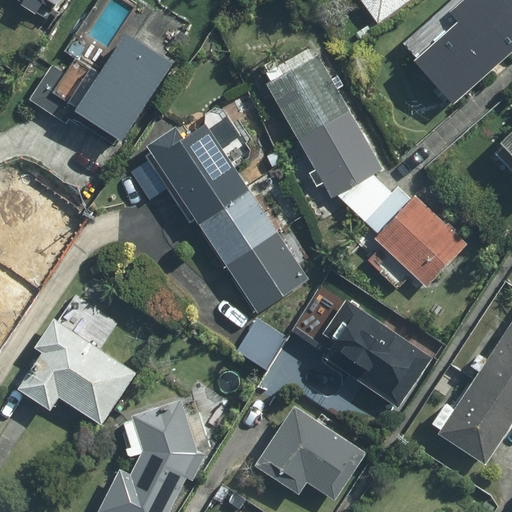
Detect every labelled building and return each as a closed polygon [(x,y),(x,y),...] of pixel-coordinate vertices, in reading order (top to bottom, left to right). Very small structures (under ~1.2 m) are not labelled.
[(32,0),(45,8),(50,0),(32,0)] [(356,0),(372,22),(402,0),(356,0)] [(409,58),(444,98),(511,38),(511,0),(455,0),(442,11),(451,21),(409,58)] [(110,142),(164,62),(119,32),(81,89),(47,67),(26,99),(59,121),(65,112),(110,142)] [(260,86),(293,143),(344,114),(310,56),(260,86)] [(376,169),(344,114),(293,143),(326,198),(333,194),(361,221),(387,195),(366,174),(376,169)] [(138,146),(195,228),(244,195),(197,126),(175,141),(165,128),(138,146)] [(511,126),(492,146),(511,167),(511,170),(506,176),(511,182),(511,126)] [(387,195),(361,221),(374,234),(370,238),(419,285),(458,244),(409,196),(406,199),(394,187),(387,195)] [(195,228),(222,268),(272,236),(244,195),(195,228)] [(0,199),(0,243),(1,244),(23,217),(0,199)] [(302,280),(272,236),(222,268),(253,313),(302,280)] [(0,250),(1,249),(0,248),(0,330),(34,285),(0,259),(0,250)] [(426,359),(340,302),(317,335),(328,342),(318,358),(393,408),(426,359)] [(511,404),(511,313),(469,377),(511,404)] [(46,320),(28,348),(34,353),(11,389),(42,410),(51,396),(94,424),(128,374),(46,320)] [(252,320),(234,347),(267,368),(284,341),(252,320)] [(424,351),(434,358),(443,347),(433,340),(424,351)] [(476,464),(511,411),(511,404),(469,377),(431,434),(476,464)] [(199,454),(191,451),(176,403),(126,418),(127,421),(118,425),(125,448),(120,450),(122,457),(137,452),(123,477),(113,472),(92,511),(161,511),(180,479),(184,481),(199,454)] [(358,454),(287,408),(249,467),(291,493),(299,481),(329,500),(358,454)] [(488,511),(491,509),(481,503),(474,511),(488,511)]
